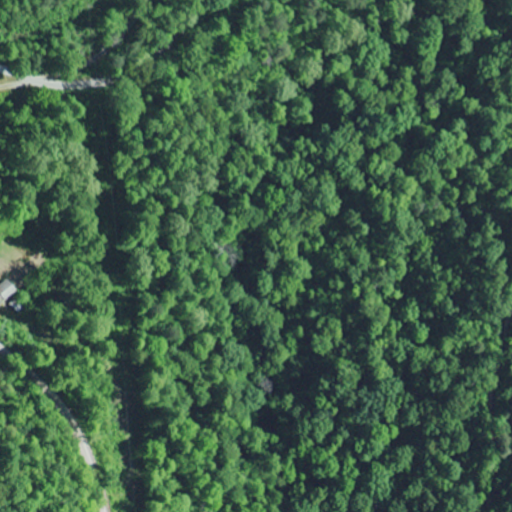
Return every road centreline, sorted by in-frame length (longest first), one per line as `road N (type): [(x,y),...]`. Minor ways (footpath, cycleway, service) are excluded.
road 1 (residential): [(0,72),(49,86),(130,73),(213,0)]
road 2 (residential): [(105,511),(63,409),(0,345)]
